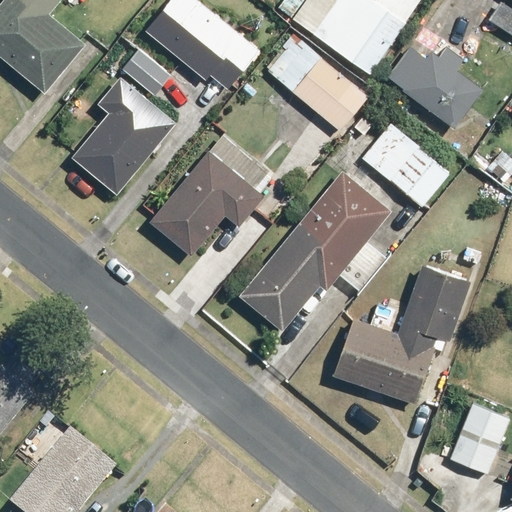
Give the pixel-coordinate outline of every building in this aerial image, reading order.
[(5,0),(0,7),(0,53),(8,60),(44,89),(81,44),(45,15),(57,0),(5,0)] [(193,0),(174,0),(151,28),(222,88),(254,51),(193,0)] [(401,20),(371,0),(340,0),(317,34),(367,69),(401,20)] [(417,40),(387,79),(451,127),(480,88),(417,40)] [(135,42),(116,66),(155,97),(174,73),(135,42)] [(320,58),(293,90),(338,128),(365,96),(320,58)] [(73,154),(117,189),(169,124),(124,89),(73,154)] [(391,125),(365,154),(421,203),(447,174),(391,125)] [(207,156),(157,220),(200,254),(251,190),(207,156)] [(343,180),(245,295),(282,326),(379,210),(343,180)] [(425,406),(466,282),(426,268),(403,338),(351,320),(333,373),(386,391),(385,393),(425,406)] [(0,383),(0,436),(26,406),(0,383)] [(482,472),(505,419),(474,406),(452,459),(482,472)] [(64,443),(17,507),(23,511),(69,511),(101,470),(64,443)]
